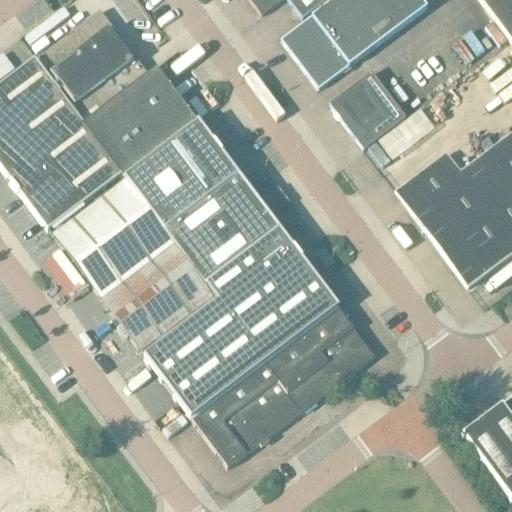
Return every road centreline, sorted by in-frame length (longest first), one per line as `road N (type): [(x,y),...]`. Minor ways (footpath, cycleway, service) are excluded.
road 1 (unclassified): [(462,376),(179,0)]
road 2 (unclassified): [(0,261),(184,511)]
road 3 (unclassified): [(271,511),(408,418)]
